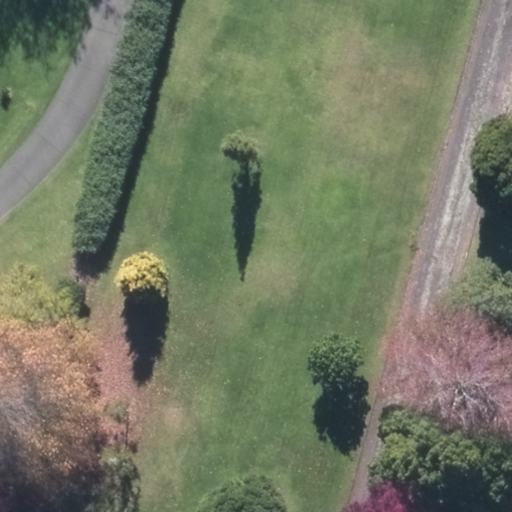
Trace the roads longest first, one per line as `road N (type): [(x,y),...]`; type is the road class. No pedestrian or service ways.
road 1 (track): [(381,511),(511,0)]
road 2 (track): [(0,186),(73,117),(101,0)]
